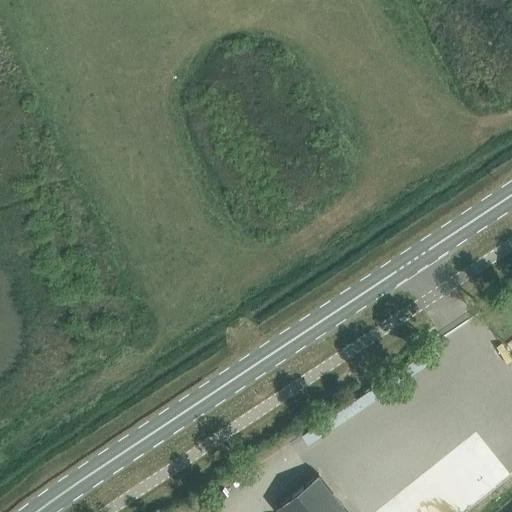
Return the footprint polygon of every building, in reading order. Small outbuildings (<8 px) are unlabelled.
[(511,326),(506,320),(495,330),(503,338),(511,329),(511,326)] [(481,358),(449,384),(462,401),(494,375),(481,358)] [(448,405),(458,398),(449,386),(439,393),(448,405)] [(496,426),(511,416),(504,403),(488,414),(496,426)] [(511,418),(455,458),(475,487),(439,511),(456,511),(511,474),(511,418)] [(348,511),(316,472),(275,505),(280,511),(348,511)]
